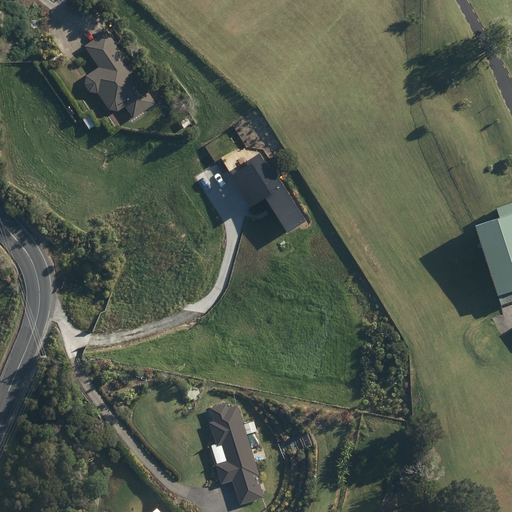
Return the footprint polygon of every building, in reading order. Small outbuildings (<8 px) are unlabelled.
[(125,107),(133,119),(156,103),(107,32),(85,47),(99,68),(86,76),(85,85),(90,93),(96,94),(108,110),(114,106),(118,111),(125,107)] [(88,112),(82,116),(90,129),(96,125),(88,112)] [(186,115),(180,119),(185,126),(191,122),(186,115)] [(475,226),(500,306),(511,301),(511,203),(496,209),(499,218),(475,226)] [(261,475),(239,404),(229,407),(227,403),(212,407),(216,420),(212,421),(220,444),(222,443),(228,461),(218,465),(223,482),(234,479),(242,504),(265,497),(258,476),(261,475)]
